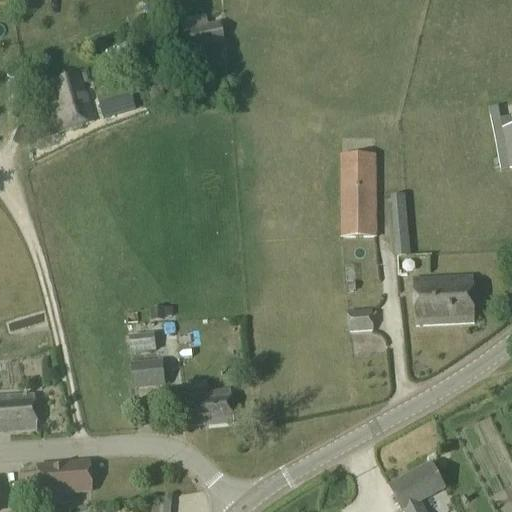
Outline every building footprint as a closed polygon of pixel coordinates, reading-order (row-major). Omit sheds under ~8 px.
[(185,53),(222,45),(218,24),(181,32),(185,53)] [(41,44),(43,54),(66,48),(63,38),(41,44)] [(93,122),(80,75),(45,85),(58,132),(93,122)] [(170,84),(173,99),(190,97),(187,81),(170,84)] [(114,99),(98,104),(102,121),(119,116),(114,99)] [(501,120),(499,108),(488,110),(491,122),(493,133),(488,134),(492,153),(497,153),(500,173),(511,170),(511,120),(511,118),(501,120)] [(376,238),(375,155),(340,156),(341,238),(376,238)] [(410,257),(409,245),(394,246),(394,258),(410,257)] [(474,324),(472,276),(413,279),(415,326),(474,324)] [(172,321),(172,309),(150,308),(150,320),(172,321)] [(373,331),(371,311),(347,312),(349,333),(373,331)] [(124,338),(126,356),(153,352),(151,334),(124,338)] [(165,389),(162,362),(131,366),(134,393),(165,389)] [(234,423),(230,392),(183,398),(187,429),(234,423)] [(0,434),(36,432),(33,395),(0,397),(0,434)] [(90,493),(88,464),(35,468),(36,475),(18,476),(19,492),(37,491),(38,497),(90,493)] [(444,489),(431,465),(390,487),(402,511),(404,510),(404,511),(425,511),(420,502),(444,489)] [(149,511),(169,511),(170,500),(150,499),(149,511)]
